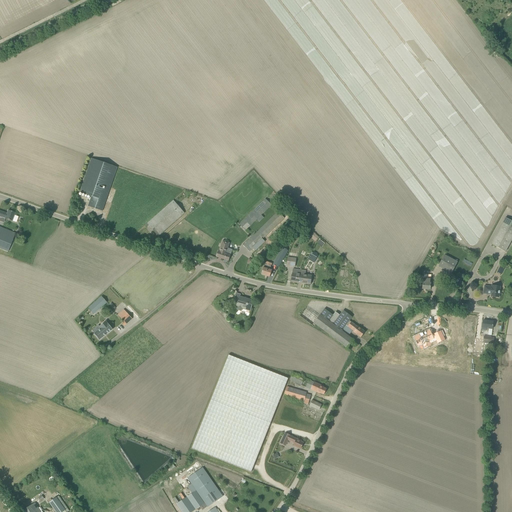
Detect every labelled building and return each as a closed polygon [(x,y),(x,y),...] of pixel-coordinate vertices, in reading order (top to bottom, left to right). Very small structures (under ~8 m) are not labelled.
[(102,211),(104,206),(117,167),(91,158),(80,192),(91,196),(88,206),(102,211)] [(245,230),(272,205),(266,199),(240,225),(245,230)] [(173,201),(146,225),(147,227),(149,225),(153,231),(157,235),(155,236),(156,238),(184,213),(173,201)] [(11,221),(14,213),(8,211),(7,214),(0,211),(0,217),(5,219),(11,221)] [(278,212),(253,236),(252,234),(249,237),(251,238),(243,245),(249,252),(284,218),(278,212)] [(505,252),(511,240),(511,239),(511,221),(505,218),(491,244),(505,252)] [(15,233),(0,227),(0,248),(8,252),(15,233)] [(310,237),(315,241),(319,237),(314,232),(310,237)] [(231,255),(226,253),(229,243),(223,241),(219,252),(218,251),(216,257),(229,261),(231,255)] [(275,260),(281,264),(288,251),(283,247),(275,260)] [(444,255),(438,267),(451,274),(457,262),(444,255)] [(286,266),(295,267),(296,258),(288,257),(286,266)] [(261,274),(270,277),(272,271),(269,270),(272,264),(266,261),(264,265),(261,274)] [(500,266),(497,272),(501,275),(505,269),(500,266)] [(291,282),(298,283),(299,274),(300,274),(300,270),(293,269),(291,282)] [(298,283),(302,283),(310,284),(311,276),(305,275),(306,271),(300,270),(300,274),(299,274),(298,283)] [(422,289),(430,290),(431,279),(431,275),(424,274),(424,278),(423,282),(422,289)] [(484,286),(484,289),(483,294),(491,295),(491,297),(499,298),(499,294),(500,295),(501,291),(500,291),(500,287),(492,286),(492,287),(484,286)] [(107,303),(101,296),(88,308),(94,315),(107,303)] [(253,301),(252,301),(240,297),(239,300),(234,299),(232,306),(237,308),(236,310),(241,311),(242,309),(250,311),(253,301)] [(348,336),(352,330),(348,327),(352,323),(349,321),(352,317),(343,310),(340,315),(335,312),(333,315),(324,309),(318,317),(306,308),(299,316),(314,327),(315,325),(347,348),(353,340),(348,336)] [(124,321),(122,323),(124,326),(132,319),(127,313),(121,319),(124,321)] [(99,340),(113,329),(106,321),(99,327),(101,328),(94,334),(99,340)] [(492,330),(493,322),(483,321),(481,334),(488,335),(488,330),(492,330)] [(352,323),(348,327),(352,330),(354,332),(361,337),(365,332),(358,327),(352,323)] [(445,340),(441,331),(434,334),(433,334),(431,335),(429,330),(414,337),(418,346),(423,344),(428,341),(430,344),(436,341),(438,343),(445,340)] [(480,343),(493,344),(494,338),(491,338),(491,337),(481,335),(480,343)] [(228,355),(192,448),(251,472),(288,378),(228,355)] [(320,393),(324,395),(326,389),(323,387),(324,387),(314,382),(293,373),(290,380),(320,394),(320,393)] [(284,395),(304,401),(304,403),(309,405),(311,395),(307,394),(307,393),(287,387),(284,395)] [(505,387),(493,387),(494,425),(493,425),(493,457),(506,457),(505,387)] [(321,405),(312,401),(310,406),(319,410),(321,405)] [(293,445),(301,449),(303,443),(301,442),(301,441),(297,439),(290,436),(290,435),(285,433),(280,443),(285,446),(288,440),(295,443),(293,445)] [(195,491),(196,490),(205,503),(207,507),(222,496),(202,468),(188,478),(192,484),(188,487),(192,493),(195,491)] [(181,511),(192,511),(202,505),(204,509),(207,507),(205,503),(204,503),(195,491),(192,493),(176,504),(181,511)] [(56,511),(61,511),(65,510),(67,508),(59,496),(57,498),(56,497),(49,502),(56,511)]
